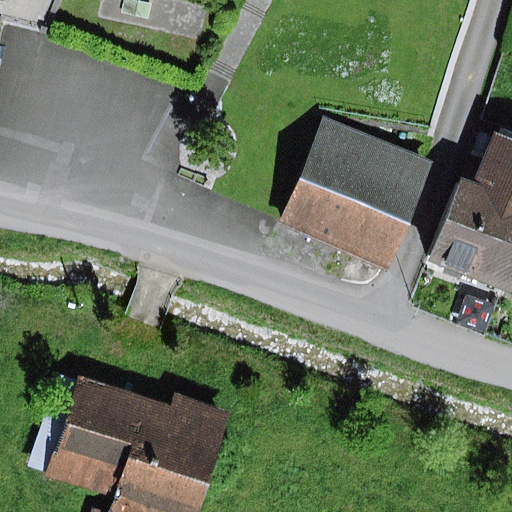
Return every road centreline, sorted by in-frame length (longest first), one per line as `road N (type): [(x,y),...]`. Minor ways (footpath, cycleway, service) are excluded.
road 1 (residential): [(386,325),(163,247),(0,203)]
road 2 (residential): [(494,0),(453,143),(386,325)]
road 3 (unclassified): [(511,369),(386,325)]
